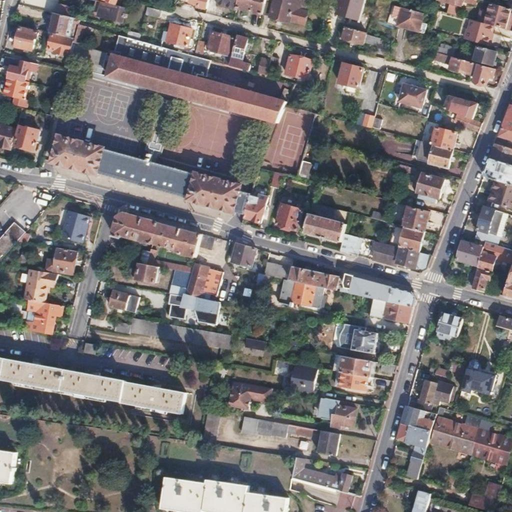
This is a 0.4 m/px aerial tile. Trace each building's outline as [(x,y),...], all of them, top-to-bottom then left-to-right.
[(21,0),(21,1),(49,11),(52,0),(21,0)] [(191,0),(191,3),(199,6),(199,8),(207,10),(209,0),(191,0)] [(217,0),(216,5),(230,9),(232,0),(217,0)] [(232,0),(230,9),(235,11),(236,8),(262,15),(266,2),(266,0),(232,0)] [(266,2),(262,15),(290,22),(290,21),(305,25),(309,12),(306,11),(309,0),(271,0),(271,3),(266,2)] [(339,0),(336,14),(357,20),(362,0),(339,0)] [(96,1),(93,15),(123,23),(127,9),(119,7),(96,1)] [(482,9),(480,15),(487,17),(485,24),(507,30),(509,31),(511,25),(511,9),(491,4),(489,11),(482,9)] [(387,24),(424,34),(427,24),(422,23),(424,15),(391,6),(387,24)] [(449,6),(447,14),(455,16),(457,8),(449,6)] [(147,8),(145,14),(159,18),(161,11),(147,8)] [(436,11),(434,18),(453,23),(455,16),(447,14),(436,11)] [(55,14),(51,33),(54,34),(75,39),(76,39),(80,25),(81,20),(55,14)] [(461,19),(458,31),(474,35),(478,24),(461,19)] [(76,39),(75,43),(86,46),(88,38),(93,39),(96,29),(80,25),(76,39)] [(164,32),(162,41),(187,47),(187,46),(190,46),(192,40),(189,39),(191,30),(171,25),(169,33),(164,32)] [(20,28),(16,47),(33,51),(35,39),(37,40),(39,33),(20,28)] [(346,28),(343,39),(364,45),(365,41),(378,45),(380,37),(370,34),(346,28)] [(212,33),(208,51),(229,56),(234,38),(212,33)] [(54,34),(50,51),(52,51),(53,54),(56,55),(58,53),(71,56),(75,39),(54,34)] [(237,37),(230,66),(249,71),(250,65),(242,63),(248,40),(237,37)] [(198,42),(194,56),(201,58),(205,43),(198,42)] [(441,45),(439,54),(453,58),(455,49),(441,45)] [(479,48),(475,61),(493,66),(497,53),(479,48)] [(115,55),(108,77),(278,124),(285,107),(287,103),(187,75),(192,56),(168,49),(163,68),(115,55)] [(435,53),(433,59),(451,64),(450,69),(471,75),(474,64),(453,58),(439,54),(435,53)] [(290,56),(286,75),(307,80),(312,61),(290,56)] [(270,61),(266,76),(273,78),(278,59),(271,57),(270,61)] [(7,58),(5,66),(12,69),(9,77),(27,82),(31,63),(12,58),(12,59),(7,58)] [(262,58),(258,74),(266,76),(270,61),(262,58)] [(343,64),(339,84),(358,89),(363,69),(343,64)] [(479,65),(474,83),(487,86),(489,77),(493,78),(496,70),(479,65)] [(9,77),(5,95),(15,98),(15,100),(28,103),(29,96),(26,95),(29,82),(27,82),(9,77)] [(404,84),(399,105),(422,111),(427,91),(404,84)] [(452,96),(447,110),(452,112),(457,98),(452,96)] [(457,98),(452,112),(474,120),(478,108),(470,106),(472,101),(457,98)] [(149,141),(147,147),(160,151),(162,145),(155,143),(161,123),(167,125),(173,105),(161,101),(152,131),(155,132),(152,142),(149,141)] [(511,105),(503,129),(511,131),(511,105)] [(359,114),(356,125),(370,129),(373,117),(359,114)] [(376,118),(373,128),(380,129),(383,120),(376,118)] [(470,120),(467,127),(479,132),(482,124),(470,120)] [(0,124),(0,144),(1,145),(0,148),(11,150),(17,129),(0,124)] [(21,126),(15,148),(34,153),(40,131),(21,126)] [(437,128),(433,145),(453,150),(458,133),(437,128)] [(511,131),(503,129),(500,137),(511,140),(511,131)] [(61,137),(53,163),(98,175),(98,174),(189,199),(189,200),(245,215),(251,195),(251,194),(241,191),(242,187),(61,137)] [(421,142),(416,161),(448,169),(453,150),(433,145),(421,142)] [(511,148),(497,144),(491,160),(511,166),(511,148)] [(511,166),(491,160),(485,176),(498,181),(511,185),(511,166)] [(303,161),(298,179),(305,180),(310,163),(303,161)] [(400,166),(399,171),(415,175),(416,169),(400,166)] [(275,173),(271,188),(279,190),(282,175),(275,173)] [(423,174),(418,193),(440,198),(445,180),(423,174)] [(511,185),(498,181),(491,203),(511,208),(511,185)] [(245,215),(245,218),(253,220),(252,221),(261,223),(268,197),(258,194),(257,197),(251,195),(245,215)] [(283,205),(278,226),(299,231),(304,211),(283,205)] [(408,208),(404,227),(405,227),(424,232),(429,213),(408,208)] [(485,208),(475,239),(487,242),(489,235),(497,237),(504,214),(485,208)] [(69,210),(62,236),(84,243),(91,216),(69,210)] [(119,217),(114,236),(122,238),(122,240),(129,242),(130,238),(153,244),(159,223),(125,213),(119,217)] [(310,215),(306,234),(343,243),(345,234),(347,225),(310,215)] [(378,220),(377,228),(394,232),(396,225),(383,221),(378,220)] [(15,223),(0,240),(0,249),(19,227),(15,223)] [(159,223),(153,244),(181,251),(180,254),(197,258),(200,245),(203,235),(159,223)] [(397,225),(392,245),(400,247),(405,227),(404,227),(397,225)] [(0,262),(18,242),(26,233),(19,227),(0,249),(0,262)] [(405,227),(400,247),(419,252),(424,232),(405,227)] [(343,243),(340,252),(358,256),(363,238),(345,234),(343,243)] [(203,235),(200,245),(215,248),(218,239),(203,235)] [(376,241),(375,245),(379,246),(375,261),(396,267),(397,263),(421,269),(425,266),(428,255),(419,254),(419,252),(400,247),(392,245),(376,241)] [(464,241),(458,261),(479,267),(485,248),(464,241)] [(478,273),(473,288),(485,291),(488,280),(491,280),(497,259),(511,263),(511,250),(487,242),(485,248),(479,267),(478,273)] [(238,244),(233,262),(252,267),(257,250),(238,244)] [(49,261),(47,271),(74,275),(78,252),(58,249),(56,262),(49,261)] [(146,249),(141,264),(147,265),(151,251),(146,249)] [(151,251),(147,265),(152,266),(154,261),(156,251),(152,249),(151,251)] [(154,261),(152,266),(159,267),(192,273),(194,268),(154,261)] [(267,262),(264,276),(285,280),(288,269),(277,266),(278,265),(267,262)] [(141,264),(138,280),(156,283),(159,267),(152,266),(147,265),(141,264)] [(192,273),(186,294),(201,298),(202,292),(218,295),(224,272),(195,265),(194,268),(192,273)] [(294,268),(291,281),(315,286),(317,272),(294,268)] [(35,271),(29,301),(31,301),(48,304),(51,287),(59,288),(62,276),(35,271)] [(470,271),(466,286),(473,288),(478,273),(470,271)] [(317,272),(315,286),(317,287),(337,291),(338,287),(339,282),(340,277),(317,272)] [(347,274),(345,282),(347,289),(352,290),(355,276),(347,274)] [(352,290),(351,294),(363,296),(376,299),(414,307),(417,299),(413,292),(355,276),(352,290)] [(285,280),(280,304),(294,307),(295,304),(313,307),(317,287),(315,286),(291,281),(285,280)] [(251,298),(253,290),(245,288),(243,296),(251,298)] [(114,291),(110,306),(135,313),(140,298),(114,291)] [(163,295),(162,301),(174,303),(175,296),(163,295)] [(376,299),(372,315),(410,323),(414,307),(376,299)] [(27,322),(26,330),(54,335),(57,316),(62,317),(64,307),(48,304),(31,301),(29,311),(38,313),(36,324),(27,322)] [(444,314),(438,338),(445,340),(447,334),(459,337),(464,319),(444,314)] [(511,319),(501,316),(498,327),(511,330),(511,319)] [(131,326),(130,332),(220,348),(221,343),(235,345),(237,337),(133,318),(131,326)] [(115,323),(113,332),(129,335),(130,332),(131,326),(115,323)] [(357,330),(353,350),(375,354),(379,333),(357,330)] [(247,339),(246,348),(264,351),(266,342),(251,340),(247,339)] [(86,344),(84,353),(95,355),(97,346),(86,344)] [(335,355),(331,371),(341,373),(344,356),(335,355)] [(344,356),(341,373),(368,378),(369,378),(372,361),(352,358),(344,356)] [(0,357),(0,379),(122,401),(122,403),(183,414),(187,393),(126,382),(126,381),(0,357)] [(383,363),(382,370),(396,373),(398,366),(383,363)] [(286,378),(284,391),(317,396),(318,390),(315,389),(318,369),(295,364),(292,379),(286,378)] [(470,367),(463,390),(473,392),(473,389),(492,395),(498,375),(470,367)] [(215,368),(213,378),(223,379),(224,369),(215,368)] [(438,368),(436,375),(447,378),(449,371),(438,368)] [(341,373),(338,386),(365,390),(368,378),(341,373)] [(233,381),(229,407),(248,410),(250,400),(253,398),(259,399),(259,401),(269,403),(272,388),(233,381)] [(428,381),(422,402),(433,405),(433,403),(441,405),(442,402),(451,404),(456,387),(439,382),(439,384),(428,381)] [(326,398),(322,418),(334,420),(332,426),(342,427),(342,424),(355,427),(359,404),(326,398)] [(418,403),(416,409),(431,413),(432,407),(418,403)] [(407,406),(398,440),(407,443),(409,436),(411,426),(433,432),(438,415),(431,413),(416,409),(407,406)] [(208,410),(202,442),(215,444),(221,412),(208,410)] [(511,422),(494,417),(493,422),(511,427),(511,422)] [(259,419),(256,434),(271,437),(272,435),(287,438),(288,433),(310,436),(312,429),(288,425),(259,419)] [(440,422),(435,441),(468,450),(474,431),(440,422)] [(417,445),(408,478),(419,480),(433,432),(411,426),(409,436),(419,439),(417,445)] [(323,431),(318,452),(336,455),(341,434),(323,431)] [(511,441),(479,432),(473,451),(495,457),(494,460),(507,464),(511,445),(511,441)] [(409,436),(407,443),(417,445),(419,439),(409,436)] [(0,478),(13,480),(17,452),(0,449),(0,478)] [(473,451),(472,454),(494,460),(495,457),(473,451)] [(297,458),(291,477),(347,492),(352,476),(343,473),(342,476),(337,475),(336,478),(303,468),(306,459),(297,458)] [(167,477),(163,506),(202,511),(203,511),(204,508),(231,511),(284,511),(287,497),(247,491),(247,485),(209,479),(208,483),(167,477)] [(473,495),(470,505),(494,511),(503,486),(490,483),(486,499),(473,495)] [(426,511),(432,495),(422,492),(415,511),(426,511)]
